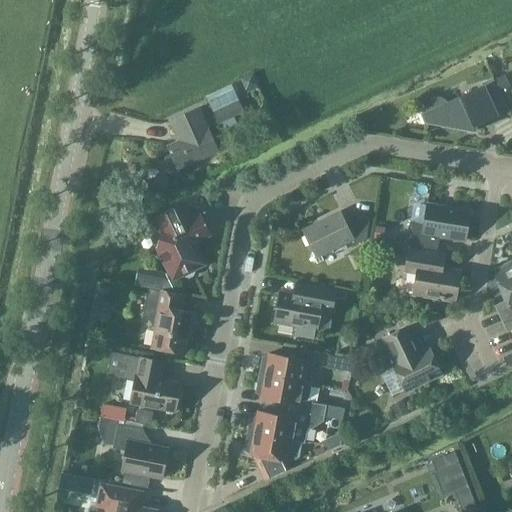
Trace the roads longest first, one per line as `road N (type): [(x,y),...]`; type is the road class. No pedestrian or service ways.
road 1 (residential): [(193,511),(243,203),(366,143),(496,164)]
road 2 (tertiary): [(2,511),(95,0)]
road 3 (residential): [(496,164),(464,330),(475,350)]
